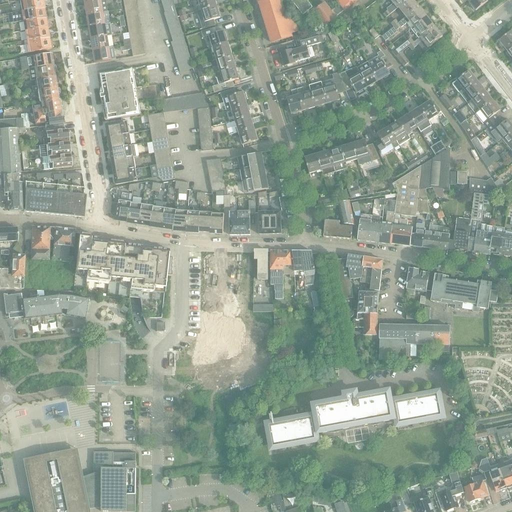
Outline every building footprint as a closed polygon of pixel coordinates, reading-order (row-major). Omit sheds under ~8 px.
[(42,4),(40,0),(38,0),(32,1),(30,0),(29,0),(19,2),(21,12),(32,10),(34,11),(43,10),(42,9),(44,8),(43,4),(42,4)] [(197,0),(201,10),(216,6),(214,0),(197,0)] [(291,34),(298,32),(293,17),(286,19),(280,0),(255,0),(257,2),(258,2),(270,44),(292,37),(291,34)] [(290,0),(302,15),(312,7),(306,0),(290,0)] [(336,0),(340,4),(330,12),(324,3),(313,12),(324,26),(335,18),(335,17),(357,0),(336,0)] [(390,0),(397,8),(398,7),(407,0),(390,0)] [(407,0),(398,7),(406,18),(418,8),(412,0),(407,0)] [(488,1),(487,0),(469,0),(468,1),(476,11),(488,1)] [(88,15),(103,13),(108,12),(106,1),(101,2),(86,4),(84,4),(85,10),(87,10),(88,15)] [(136,1),(124,4),(125,9),(137,7),(136,2),(136,1)] [(164,8),(165,13),(165,14),(175,11),(173,5),(164,8)] [(220,18),(216,6),(201,10),(205,23),(202,24),(203,29),(215,25),(213,20),(220,18)] [(137,7),(125,9),(125,11),(126,15),(138,13),(137,9),(137,7)] [(409,21),(413,27),(426,17),(418,8),(406,18),(398,24),(393,28),(381,37),(384,42),(397,32),(396,31),(409,21)] [(8,24),(23,22),(23,21),(34,19),(36,21),(44,20),(44,19),(45,18),(45,14),(43,14),(43,10),(34,11),(32,10),(21,12),(6,14),(8,24)] [(164,14),(166,20),(177,16),(175,11),(165,14),(165,13),(164,14)] [(89,22),(90,27),(105,25),(103,13),(88,15),(88,16),(86,16),(87,22),(89,22)] [(166,20),(168,26),(178,22),(177,16),(166,20)] [(418,39),(420,38),(434,27),(426,17),(413,27),(411,29),(418,39)] [(45,24),(44,20),(36,21),(34,19),(23,21),(23,22),(24,31),(35,29),(38,31),(46,30),(46,29),(47,28),(46,24),(45,24)] [(139,19),(127,21),(127,24),(128,27),(140,25),(139,22),(139,19)] [(168,26),(169,31),(180,28),(178,22),(168,26)] [(91,34),(92,39),(107,37),(105,25),(90,27),(88,27),(89,34),(91,34)] [(434,27),(420,38),(418,39),(414,42),(415,43),(417,46),(418,45),(425,53),(430,49),(429,47),(442,37),(434,27)] [(169,31),(171,37),(182,34),(180,28),(169,31)] [(209,36),(213,48),(228,44),(224,31),(217,33),(215,28),(201,32),(203,38),(209,36)] [(47,34),(46,30),(38,31),(35,29),(24,31),(26,41),(37,39),(40,41),(48,39),(47,38),(49,37),(48,34),(47,34)] [(368,32),(374,40),(378,37),(372,29),(368,32)] [(141,31),(129,33),(129,37),(130,39),(142,37),(141,35),(141,31)] [(334,31),(328,34),(334,44),(339,41),(334,31)] [(503,46),(507,51),(511,47),(511,31),(499,41),(500,43),(499,43),(502,47),(503,46)] [(171,37),(173,42),(173,43),(184,40),(182,34),(171,37)] [(307,47),(324,42),(322,36),(296,44),(298,50),(292,51),(292,50),(280,54),(284,67),(296,64),(296,62),(310,58),(307,47)] [(93,46),(94,51),(109,49),(107,37),(92,39),(90,39),(91,46),(93,46)] [(410,37),(392,52),(396,57),(401,53),(409,47),(415,43),(414,42),(410,37)] [(48,43),(48,39),(40,41),(37,39),(26,41),(24,41),(24,45),(20,46),(22,54),(28,53),(49,50),(49,48),(50,47),(50,44),(48,43)] [(171,43),(173,49),(185,45),(184,40),(173,43),(173,42),(171,43)] [(361,40),(356,42),(361,52),(366,49),(361,40)] [(357,54),(361,52),(356,42),(352,45),(357,54)] [(143,43),(131,45),(132,51),(144,49),(143,43)] [(213,48),(216,60),(231,55),(228,44),(213,48)] [(173,49),(175,55),(187,51),(185,45),(173,49)] [(109,49),(94,51),(92,51),(93,58),(95,58),(96,63),(111,60),(111,61),(116,60),(114,48),(109,49)] [(175,55),(176,61),(189,57),(187,51),(175,55)] [(378,56),(367,63),(378,82),(384,78),(384,79),(388,77),(388,76),(390,75),(387,70),(392,66),(381,52),(377,54),(378,56)] [(401,53),(396,57),(403,67),(404,67),(409,63),(401,53)] [(54,58),(53,56),(50,56),(50,54),(31,57),(33,63),(21,65),(22,71),(28,70),(52,66),(51,61),(54,61),(54,58)] [(213,69),(214,74),(235,67),(231,55),(216,60),(218,67),(213,69)] [(176,61),(178,67),(191,63),(189,57),(176,61)] [(180,73),(192,69),(191,63),(178,67),(180,73)] [(373,84),(378,82),(367,63),(357,68),(356,69),(367,88),(369,87),(374,85),(373,84)] [(306,75),(318,71),(316,65),(307,68),(307,67),(304,68),(306,75)] [(56,69),(55,67),(52,67),(52,66),(28,70),(30,81),(36,80),(54,77),(53,72),(56,72),(56,69)] [(203,67),(196,69),(199,79),(206,76),(203,67)] [(239,80),(235,67),(214,74),(218,86),(213,87),(214,93),(233,87),(232,82),(239,80)] [(362,90),(367,88),(356,69),(357,68),(356,68),(338,75),(341,81),(345,92),(353,89),(356,94),(358,93),(359,94),(363,91),(362,90)] [(97,77),(105,120),(105,121),(106,121),(140,115),(132,69),(98,75),(97,75),(97,77)] [(452,84),(460,94),(477,81),(469,71),(456,81),(452,84)] [(55,84),(58,84),(58,81),(57,79),(54,79),(54,77),(36,80),(37,92),(56,88),(55,84)] [(327,81),(321,82),(327,104),(333,102),(333,103),(338,102),(337,101),(340,100),(338,95),(345,92),(341,81),(334,83),(335,85),(329,86),(327,81)] [(460,94),(467,104),(485,91),(477,81),(460,94)] [(309,86),(311,92),(315,107),(327,104),(321,82),(309,86)] [(57,96),(60,96),(60,93),(59,91),(56,91),(56,88),(37,92),(39,103),(58,100),(57,96)] [(297,90),(298,95),(299,95),(303,111),(315,107),(311,92),(305,93),(303,88),(297,90)] [(231,109),(246,105),(242,92),(236,94),(234,89),(220,94),(226,111),(231,109)] [(298,95),(297,90),(291,91),(292,97),(286,99),(291,114),(303,111),(299,95),(298,95)] [(467,104),(475,114),(476,113),(476,114),(492,101),(485,91),(467,104)] [(202,94),(196,95),(198,109),(208,108),(202,94)] [(193,110),(197,110),(198,109),(196,95),(190,96),(193,110)] [(190,96),(184,97),(187,111),(193,110),(190,96)] [(184,97),(179,98),(181,111),(187,111),(184,97)] [(442,101),(445,106),(451,102),(447,97),(442,101)] [(179,98),(173,99),(175,112),(181,111),(179,98)] [(62,104),(61,101),(58,102),(58,100),(39,103),(32,104),(35,125),(47,122),(48,126),(63,124),(62,118),(61,119),(59,107),(61,106),(62,104)] [(163,113),(169,113),(167,100),(161,101),(163,113)] [(431,101),(420,108),(428,121),(439,114),(431,101)] [(487,129),(488,128),(499,120),(495,115),(500,111),(492,101),(476,114),(476,113),(475,114),(487,129)] [(231,109),(235,122),(250,117),(246,105),(231,109)] [(431,126),(428,121),(420,108),(414,112),(414,111),(410,113),(410,114),(409,115),(417,128),(420,133),(431,126)] [(148,116),(149,122),(165,120),(164,114),(148,116)] [(407,134),(417,128),(409,115),(399,121),(407,134)] [(235,122),(239,133),(254,129),(250,117),(235,122)] [(457,121),(461,126),(466,122),(463,117),(457,121)] [(445,118),(440,121),(444,127),(449,123),(445,118)] [(15,119),(0,120),(0,190),(3,190),(3,196),(7,196),(7,203),(8,203),(8,212),(22,211),(21,189),(20,189),(17,135),(20,134),(25,134),(24,129),(23,129),(16,129),(15,119)] [(149,122),(150,128),(166,126),(165,120),(149,122)] [(493,148),(503,140),(511,132),(511,126),(507,120),(502,124),(499,120),(488,128),(492,132),(490,134),(495,139),(490,143),(493,148)] [(410,140),(407,134),(399,121),(393,125),(393,124),(389,126),(389,127),(388,128),(399,146),(410,140)] [(108,136),(108,138),(130,134),(127,122),(106,126),(107,131),(106,133),(106,135),(108,136)] [(43,146),(47,146),(68,143),(67,131),(63,131),(63,124),(48,126),(44,127),(46,139),(43,140),(43,146)] [(150,128),(151,134),(167,132),(166,126),(150,128)] [(394,150),(399,146),(388,128),(377,135),(379,139),(374,143),(380,152),(391,145),(394,150)] [(258,141),(254,129),(239,133),(243,146),(258,141)] [(151,134),(152,140),(168,138),(167,132),(151,134)] [(511,132),(503,140),(511,150),(511,148),(511,132)] [(110,148),(110,149),(132,146),(130,134),(108,138),(109,143),(108,145),(108,147),(110,148)] [(152,140),(152,142),(153,146),(169,144),(168,138),(152,140)] [(447,140),(442,143),(445,148),(450,145),(447,140)] [(353,144),(357,160),(359,166),(379,160),(372,145),(367,146),(365,141),(353,144)] [(48,157),(50,157),(69,155),(68,143),(47,146),(47,153),(48,157)] [(434,148),(437,153),(445,148),(442,143),(434,148)] [(153,146),(154,152),(170,149),(169,144),(153,146)] [(345,163),(357,160),(353,144),(341,148),(345,163)] [(112,160),(112,161),(134,158),(132,146),(110,149),(111,155),(110,156),(110,159),(112,160)] [(347,169),(345,163),(341,148),(328,152),(335,173),(347,169)] [(154,152),(155,158),(171,155),(170,149),(154,152)] [(436,157),(392,185),(394,189),(397,194),(418,196),(426,190),(431,189),(431,188),(449,191),(449,185),(449,173),(450,149),(436,157)] [(498,153),(501,157),(506,153),(503,149),(498,153)] [(323,176),(335,173),(328,152),(317,155),(321,170),(323,176)] [(426,153),(421,156),(424,161),(429,159),(426,153)] [(485,153),(480,157),(488,168),(493,163),(489,158),(485,153)] [(237,158),(240,170),(263,166),(261,154),(237,158)] [(71,168),(69,155),(50,157),(48,157),(42,158),(44,171),(52,170),(71,168)] [(155,158),(156,164),(172,161),(171,155),(155,158)] [(309,174),(321,170),(317,155),(304,159),(309,174)] [(413,168),(424,161),(421,156),(410,163),(413,168)] [(114,172),(114,173),(136,169),(134,158),(112,161),(113,167),(112,168),(112,170),(114,172)] [(206,161),(208,174),(223,172),(221,159),(206,161)] [(156,164),(156,166),(157,170),(173,167),(172,161),(156,164)] [(240,170),(242,182),(266,177),(263,166),(240,170)] [(162,182),(175,179),(173,167),(157,170),(158,178),(162,182)] [(138,182),(136,169),(114,173),(115,178),(114,180),(114,182),(116,183),(116,185),(138,182)] [(224,178),(223,172),(208,174),(209,180),(224,178)] [(466,185),(466,173),(458,173),(457,185),(466,185)] [(268,190),(266,177),(242,182),(244,194),(268,190)] [(212,193),(216,193),(224,192),(224,196),(228,196),(224,178),(209,180),(212,193)] [(469,193),(475,194),(490,196),(499,190),(494,183),(491,179),(487,182),(470,180),(469,193)] [(499,179),(494,183),(499,190),(505,186),(499,179)] [(23,204),(23,208),(23,212),(83,218),(85,196),(83,196),(83,187),(61,185),(48,184),(38,183),(24,182),(24,190),(23,204)] [(188,183),(180,182),(179,190),(178,194),(187,195),(188,183)] [(370,183),(365,185),(368,195),(373,193),(370,183)] [(443,190),(433,189),(437,198),(443,198),(443,190)] [(395,213),(393,227),(402,228),(400,246),(410,247),(411,234),(412,228),(407,227),(407,221),(401,220),(401,216),(416,217),(416,214),(429,215),(428,207),(426,190),(418,196),(397,194),(397,195),(397,198),(396,201),(396,207),(395,213)] [(216,205),(224,205),(224,196),(224,192),(216,193),(216,197),(216,205)] [(112,204),(110,213),(113,217),(117,217),(116,221),(127,223),(128,223),(131,203),(131,201),(132,194),(122,193),(121,199),(119,199),(119,201),(118,205),(112,204)] [(475,194),(471,220),(467,251),(474,252),(474,253),(483,254),(485,256),(488,255),(490,255),(490,252),(494,227),(486,226),(487,225),(478,224),(478,221),(481,222),(483,205),(490,205),(490,196),(475,194)] [(330,202),(335,201),(336,201),(334,195),(317,200),(319,206),(330,202)] [(154,201),(153,206),(150,227),(162,229),(165,209),(166,203),(154,201)] [(249,212),(238,212),(238,235),(250,235),(249,214),(255,214),(255,201),(249,201),(249,212)] [(342,224),(354,226),(349,202),(337,203),(342,224)] [(357,202),(351,204),(353,213),(359,212),(357,202)] [(127,223),(139,225),(142,205),(141,205),(132,203),(131,203),(128,223),(127,223)] [(139,225),(150,227),(153,206),(142,205),(139,225)] [(177,211),(165,209),(162,229),(173,231),(176,211),(177,211)] [(173,231),(186,232),(188,212),(177,211),(176,211),(173,231)] [(259,235),(270,235),(269,213),(267,213),(267,211),(261,211),(261,213),(258,213),(259,235)] [(269,211),(269,213),(270,235),(281,234),(280,212),(276,212),(276,211),(269,211)] [(199,234),(199,232),(198,232),(200,212),(188,212),(186,232),(186,233),(199,234)] [(212,213),(200,212),(198,232),(199,232),(210,233),(212,214),(212,213)] [(230,236),(238,235),(238,212),(229,213),(230,236)] [(382,223),(379,244),(390,245),(390,244),(391,244),(393,227),(395,213),(390,212),(387,212),(385,223),(382,223)] [(224,215),(212,214),(210,233),(210,234),(223,235),(224,215)] [(361,217),(358,241),(368,242),(372,216),(361,215),(361,216),(361,217)] [(372,216),(368,242),(379,244),(382,223),(379,222),(380,217),(372,216)] [(454,242),(449,241),(448,249),(459,251),(460,252),(460,253),(465,254),(465,253),(466,252),(467,252),(467,251),(471,220),(457,218),(454,242)] [(351,240),(352,228),(341,226),(341,224),(339,223),(339,222),(324,221),(323,238),(351,240)] [(411,234),(410,247),(422,248),(424,232),(423,232),(424,223),(422,223),(422,225),(416,224),(415,235),(411,234)] [(443,227),(433,226),(432,226),(432,224),(429,224),(428,232),(424,232),(422,248),(439,250),(442,228),(443,228),(443,227)] [(393,227),(391,244),(400,246),(402,228),(393,227)] [(500,254),(501,254),(503,235),(504,228),(499,227),(494,227),(490,252),(493,253),(493,254),(494,255),(498,255),(500,255),(500,254)] [(0,229),(0,242),(17,241),(17,228),(0,229)] [(53,239),(53,228),(32,228),(31,260),(48,261),(49,239),(53,239)] [(448,229),(443,228),(442,228),(439,250),(448,251),(448,249),(449,241),(450,233),(448,229)] [(72,247),(74,231),(55,229),(52,261),(67,263),(68,247),(72,247)] [(510,255),(511,255),(511,252),(511,231),(504,231),(503,235),(501,254),(505,254),(505,255),(506,256),(508,257),(510,256),(510,255)] [(79,233),(74,275),(75,275),(75,271),(86,272),(86,276),(97,277),(96,281),(109,283),(109,278),(130,281),(130,285),(130,286),(130,285),(141,286),(140,291),(153,292),(153,287),(164,289),(163,293),(164,293),(166,276),(170,277),(171,259),(168,258),(168,250),(149,248),(149,250),(141,249),(142,246),(124,244),(124,242),(105,240),(105,242),(97,241),(98,238),(91,237),(91,235),(79,233)] [(268,281),(268,251),(257,251),(257,281),(268,281)] [(294,273),(292,252),(270,251),(270,286),(274,286),(274,291),(275,291),(275,300),(283,300),(283,275),(290,275),(290,277),(294,277),(294,273)] [(305,287),(306,287),(306,286),(305,286),(304,280),(305,280),(303,258),(304,257),(304,252),(292,252),(294,273),(298,272),(300,288),(305,287)] [(311,252),(304,252),(304,257),(303,258),(305,280),(304,280),(305,286),(306,286),(306,287),(313,286),(315,271),(311,252)] [(363,258),(348,255),(347,259),(337,260),(344,310),(351,310),(349,299),(352,299),(350,280),(358,279),(359,269),(361,269),(363,258)] [(22,290),(23,290),(24,256),(12,256),(11,268),(0,268),(0,289),(22,290)] [(230,366),(270,366),(270,326),(244,326),(253,318),(252,258),(206,258),(206,261),(192,261),(192,266),(193,267),(193,278),(226,277),(227,309),(213,321),(197,321),(197,336),(183,336),(183,350),(169,350),(169,366),(173,371),(173,380),(187,380),(228,343),(230,346),(230,366)] [(382,261),(363,258),(361,269),(359,269),(358,279),(360,279),(360,283),(367,284),(367,278),(370,278),(370,273),(372,274),(372,269),(381,271),(382,261)] [(379,291),(381,271),(372,269),(372,274),(370,273),(370,278),(367,278),(367,284),(370,284),(370,290),(379,291)] [(426,293),(429,273),(419,272),(419,270),(409,269),(406,289),(406,295),(414,296),(414,291),(426,293)] [(496,304),(498,292),(491,291),(492,284),(489,283),(481,282),(478,281),(477,285),(448,280),(449,277),(435,275),(431,302),(456,306),(455,310),(462,311),(463,304),(473,305),(472,312),(479,313),(480,309),(488,310),(489,302),(496,304)] [(315,315),(324,314),(321,292),(311,293),(315,315)] [(5,314),(8,314),(8,319),(23,317),(23,320),(60,315),(64,315),(64,316),(84,319),(88,299),(68,296),(58,295),(21,300),(20,293),(3,295),(5,314)] [(358,310),(357,320),(364,320),(364,315),(378,315),(379,315),(379,307),(378,307),(379,293),(359,293),(358,301),(358,310)] [(130,306),(137,331),(140,330),(142,336),(149,334),(140,303),(130,306)] [(406,309),(406,320),(417,320),(418,309),(406,309)] [(351,310),(344,310),(345,318),(351,318),(353,315),(354,310),(351,310)] [(357,320),(353,320),(354,328),(363,329),(363,336),(377,336),(378,315),(364,315),(364,320),(357,320)] [(286,320),(274,321),(275,333),(287,332),(286,320)] [(156,322),(156,332),(165,332),(165,322),(156,322)] [(379,326),(379,340),(380,340),(379,360),(406,360),(406,357),(415,357),(416,345),(428,345),(427,350),(443,351),(443,353),(448,353),(449,327),(379,326)] [(344,401),(315,406),(320,432),(390,419),(385,394),(357,399),(355,391),(351,391),(352,393),(347,394),(346,392),(342,393),(344,401)] [(392,402),(396,426),(405,424),(405,422),(416,420),(417,422),(426,420),(425,418),(431,417),(431,419),(440,418),(435,394),(392,402)] [(148,435),(148,429),(150,429),(150,417),(141,417),(141,435),(148,435)] [(312,417),(269,425),(273,449),(282,447),(281,444),(287,443),(287,446),(296,444),(296,442),(307,440),(308,442),(317,441),(312,417)] [(496,428),(486,430),(488,436),(498,433),(497,431),(496,428)] [(497,431),(498,433),(499,437),(510,434),(509,429),(508,428),(497,431)] [(488,437),(488,436),(486,430),(473,432),(475,439),(488,437)] [(39,457),(29,459),(39,511),(89,511),(89,507),(101,506),(101,511),(114,511),(135,511),(136,482),(136,469),(136,466),(136,462),(135,462),(136,453),(94,452),(93,476),(83,480),(83,477),(82,477),(82,480),(79,481),(73,450),(54,453),(56,460),(40,464),(39,457)] [(506,489),(507,489),(498,464),(490,467),(487,459),(481,461),(479,470),(484,473),(489,471),(496,492),(500,491),(502,491),(505,490),(506,489)] [(511,472),(508,461),(498,464),(507,489),(508,488),(509,489),(511,487),(511,472)] [(457,472),(449,475),(452,485),(454,484),(460,482),(457,472)] [(474,484),(473,484),(464,488),(470,503),(488,496),(483,482),(487,481),(484,474),(472,479),(474,484)] [(429,481),(421,484),(423,489),(425,489),(426,492),(432,490),(431,487),(429,481)] [(453,496),(463,493),(460,482),(454,484),(456,490),(447,493),(446,490),(435,494),(441,511),(444,510),(445,511),(457,507),(453,496)] [(430,500),(434,499),(431,491),(427,493),(429,497),(414,502),(417,511),(432,511),(430,504),(431,503),(430,500)] [(272,498),(269,499),(271,508),(280,506),(281,511),(283,511),(285,511),(286,511),(284,501),(283,502),(282,502),(281,494),(280,493),(278,494),(271,495),(272,498)] [(349,511),(347,500),(336,503),(338,511),(349,511)] [(403,511),(404,511),(400,500),(395,502),(398,508),(386,511),(403,511)]
